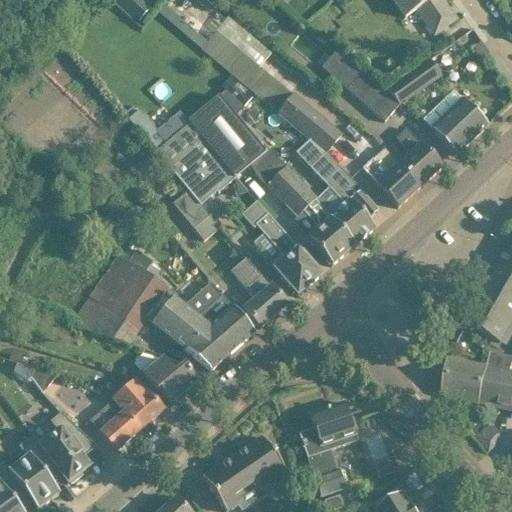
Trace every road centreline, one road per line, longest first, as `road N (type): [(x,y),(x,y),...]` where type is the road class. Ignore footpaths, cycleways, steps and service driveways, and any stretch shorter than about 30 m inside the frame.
road 1 (tertiary): [(100,511),(331,308)]
road 2 (tertiary): [(505,511),(331,308)]
road 3 (tertiary): [(331,308),(511,140)]
